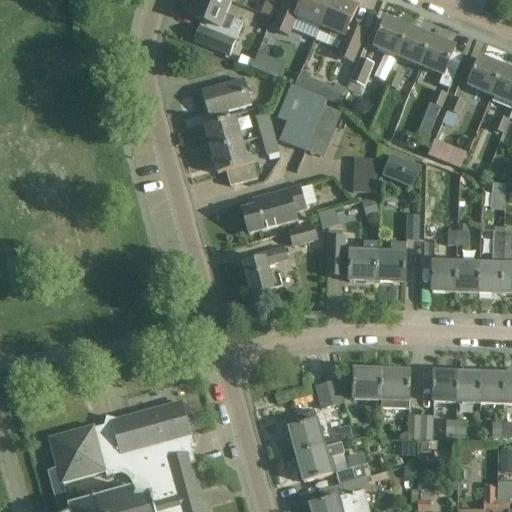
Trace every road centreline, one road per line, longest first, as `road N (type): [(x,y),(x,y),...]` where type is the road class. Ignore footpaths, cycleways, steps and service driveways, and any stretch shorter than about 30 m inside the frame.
road 1 (residential): [(223,357),(149,95),(148,32),(158,0)]
road 2 (residential): [(223,357),(368,335),(511,340)]
road 3 (residential): [(265,511),(223,357)]
